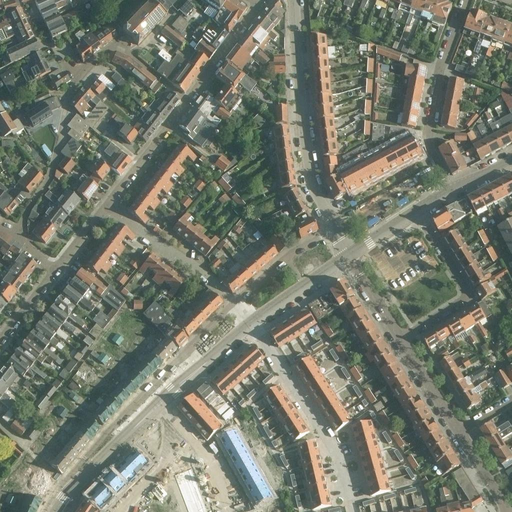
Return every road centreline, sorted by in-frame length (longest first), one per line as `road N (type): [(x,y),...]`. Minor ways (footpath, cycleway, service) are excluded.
road 1 (residential): [(187,101),(120,49),(96,57),(69,91),(53,163),(21,235)]
road 2 (residential): [(231,304),(109,424),(64,482),(61,498)]
road 3 (residential): [(326,213),(306,161),(293,0)]
road 4 (residential): [(353,511),(331,445),(250,325)]
road 5 (residential): [(400,339),(467,296),(417,211)]
road 6 (residential): [(432,157),(426,135),(438,67),(464,0)]
road 7 (residential): [(231,304),(198,269),(107,205)]
road 8 (tertiary): [(160,403),(61,498)]
road 9 (residential): [(107,205),(187,101)]
road 10 (residential): [(227,511),(205,454),(160,403)]
road 11 (residential): [(334,229),(231,304)]
road 12 (residential): [(187,101),(259,2)]
road 13 (tertiary): [(348,255),(250,325)]
